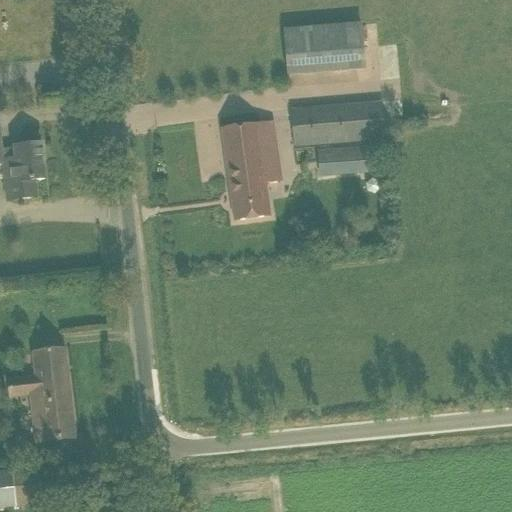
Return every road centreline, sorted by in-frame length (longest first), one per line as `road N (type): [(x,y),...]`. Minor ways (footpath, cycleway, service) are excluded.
road 1 (unclassified): [(166,452),(146,403),(101,0)]
road 2 (unclassified): [(166,452),(511,421)]
